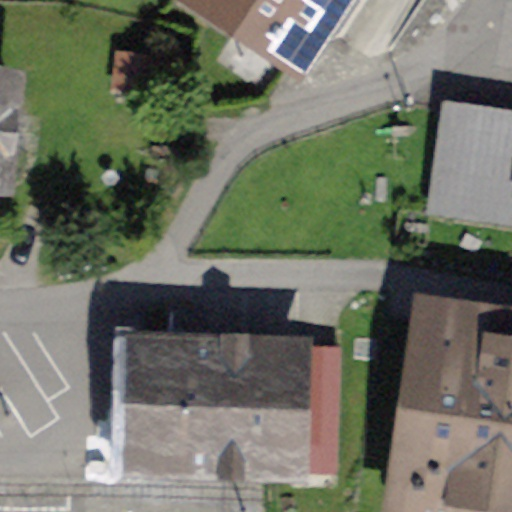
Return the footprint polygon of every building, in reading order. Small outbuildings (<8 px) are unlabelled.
[(213,0),(299,57),(336,0),(213,0)] [(119,57),(117,86),(157,90),(160,61),(119,57)] [(0,182),(9,80),(0,79),(0,182)] [(511,122),(447,113),(433,208),(511,219),(511,122)] [(511,344),(434,332),(422,410),(511,423),(511,344)] [(335,349),(137,343),(133,464),(296,469),(332,470),(335,349)] [(511,511),(511,423),(422,410),(410,490),(500,504),(499,511),(511,511)]
